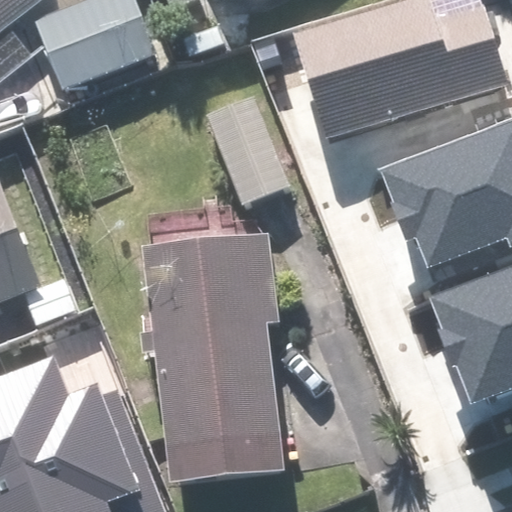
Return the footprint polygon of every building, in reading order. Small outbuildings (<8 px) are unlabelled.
[(52,0),(0,0),(0,86),(25,66),(4,41),(52,0)] [(126,0),(101,0),(25,30),(56,106),(154,67),(126,0)] [(225,0),(241,18),(261,0),(225,0)] [(435,0),(315,32),(340,125),(511,80),(511,65),(495,3),(443,16),(439,0),(435,0)] [(247,108),(201,127),(239,217),(285,197),(247,108)] [(423,239),(436,273),(511,244),(511,128),(387,176),(413,243),(423,239)] [(10,190),(0,193),(0,334),(7,332),(0,313),(0,303),(46,287),(10,190)] [(265,250),(132,266),(160,495),(276,480),(259,339),(275,337),(265,250)] [(511,277),(448,304),(488,401),(511,391),(511,277)]
